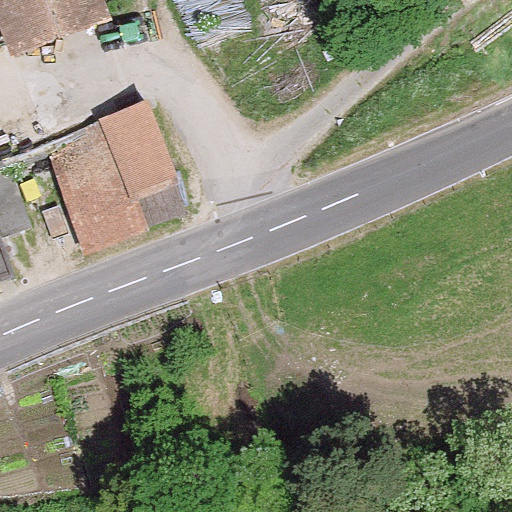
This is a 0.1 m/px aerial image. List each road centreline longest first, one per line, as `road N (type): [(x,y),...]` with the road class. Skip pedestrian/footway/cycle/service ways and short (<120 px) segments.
road 1 (tertiary): [(511,131),(255,244),(0,343)]
road 2 (track): [(255,244),(279,151),(453,0)]
